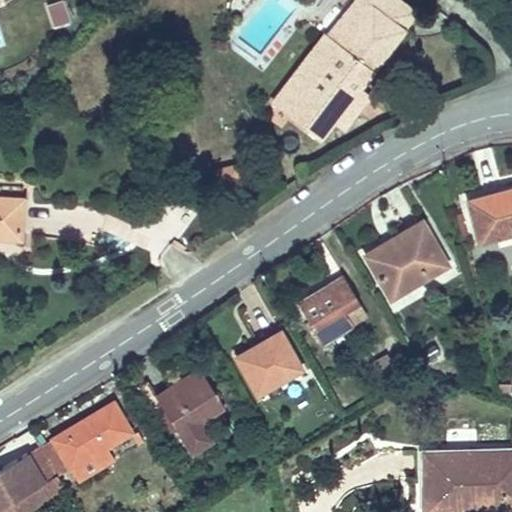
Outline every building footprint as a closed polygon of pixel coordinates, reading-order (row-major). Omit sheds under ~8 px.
[(70,21),(63,0),(61,0),(46,5),(53,27),(70,21)] [(356,92),(358,89),(402,30),(362,0),(355,0),(343,17),(356,27),(342,45),(330,35),(327,34),(273,104),(320,138),(334,121),(336,118),(329,113),(348,85),(356,92)] [(362,0),(402,30),(416,13),(398,0),(362,0)] [(343,17),(330,35),(342,45),(356,27),(343,17)] [(368,97),(358,89),(356,92),(348,85),(329,113),(336,118),(334,121),(344,129),(368,97)] [(219,186),(245,179),(240,163),(214,171),(219,186)] [(248,191),(245,179),(219,186),(222,198),(248,191)] [(511,188),(469,200),(479,242),(511,233),(511,188)] [(0,237),(21,239),(23,199),(0,197),(0,237)] [(419,275),(422,280),(445,266),(419,223),(365,255),(388,293),(419,275)] [(322,343),(366,316),(366,313),(343,274),(298,301),(322,343)] [(391,298),(422,280),(419,275),(388,293),(391,298)] [(254,350),(252,347),(236,356),(257,393),(301,368),(280,331),(265,340),(267,343),(254,350)] [(265,340),(252,347),(254,350),(267,343),(265,340)] [(376,364),(386,382),(410,369),(402,354),(391,360),(389,356),(376,364)] [(199,368),(172,386),(178,395),(205,377),(199,368)] [(178,395),(172,386),(157,395),(193,453),(212,441),(203,427),(200,429),(197,425),(201,423),(225,408),(205,377),(178,395)] [(147,401),(157,395),(148,381),(138,388),(147,401)] [(498,383),(501,395),(511,398),(511,391),(511,383),(498,383)] [(57,446),(70,468),(78,479),(114,458),(107,446),(132,432),(114,402),(63,432),(68,439),(57,446)] [(144,441),(138,431),(133,434),(139,443),(144,441)] [(40,446),(58,475),(70,468),(57,446),(68,439),(63,432),(40,446)] [(58,475),(40,446),(27,452),(46,484),(41,487),(8,507),(11,511),(28,511),(49,499),(52,497),(58,505),(71,497),(58,475)] [(511,511),(511,447),(418,449),(418,511),(511,511)] [(46,484),(27,452),(0,468),(0,511),(11,511),(8,507),(41,487),(46,484)]
